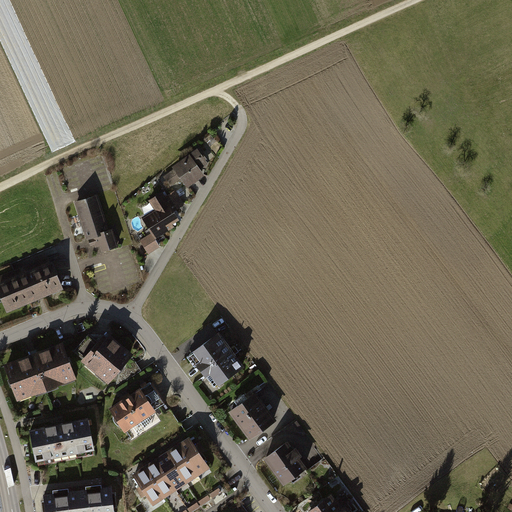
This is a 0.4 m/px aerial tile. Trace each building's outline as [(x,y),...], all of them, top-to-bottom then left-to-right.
[(199,149),(174,167),(188,188),(206,175),(202,169),(209,164),(199,149)] [(155,210),(143,217),(154,234),(142,241),(150,253),(160,247),(156,239),(177,227),(175,223),(181,220),(176,210),(178,209),(169,193),(166,195),(164,191),(149,200),(155,210)] [(99,196),(76,204),(89,241),(98,238),(103,253),(120,247),(114,229),(111,230),(99,196)] [(52,260),(0,282),(0,293),(8,312),(65,288),(52,260)] [(209,378),(213,375),(221,386),(247,367),(223,333),(196,352),(203,362),(199,365),(209,378)] [(90,352),(82,362),(110,385),(136,355),(112,335),(94,356),(90,352)] [(6,364),(19,401),(79,379),(65,342),(6,364)] [(153,384),(112,410),(127,432),(167,406),(153,384)] [(259,393),(231,413),(252,441),(279,421),(259,393)] [(89,417),(31,429),(37,462),(96,450),(89,417)] [(190,439),(179,446),(198,474),(209,467),(190,439)] [(289,441),(266,458),(286,485),(309,468),(301,457),(304,455),(298,446),(294,448),(289,441)] [(187,482),(198,474),(179,446),(168,453),(187,482)] [(176,489),(187,482),(168,453),(157,460),(176,489)] [(165,496),(176,489),(157,460),(146,468),(165,496)] [(153,503),(165,496),(146,468),(135,475),(141,485),(137,488),(142,497),(147,494),(153,503)] [(116,511),(114,486),(46,494),(47,511),(116,511)] [(335,496),(312,511),(353,511),(349,505),(344,508),(335,496)]
